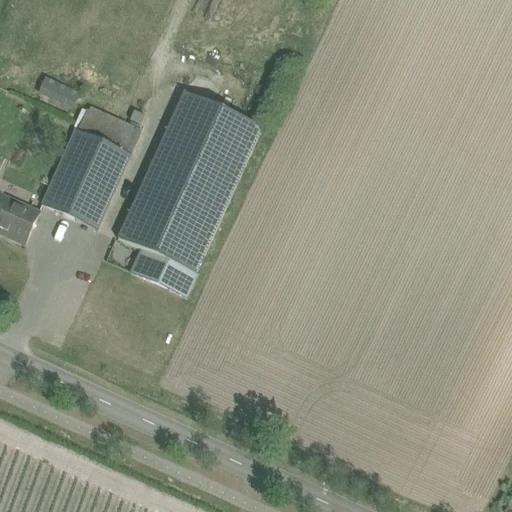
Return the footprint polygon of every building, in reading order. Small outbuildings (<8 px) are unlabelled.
[(47,79),(39,94),(74,111),(81,95),(47,79)] [(108,84),(104,94),(131,106),(136,95),(108,84)] [(185,94),(119,241),(142,251),(132,274),(188,299),(199,275),(197,275),(260,134),(263,129),(185,94)] [(51,188),(43,207),(98,231),(106,213),(131,157),(143,132),(130,126),(90,108),(87,113),(82,111),(73,131),(77,132),(61,168),(54,183),(53,184),(51,188)] [(135,111),(130,122),(141,127),(146,116),(135,111)] [(0,231),(3,232),(1,236),(25,247),(40,214),(2,197),(4,193),(0,191),(0,231)]
